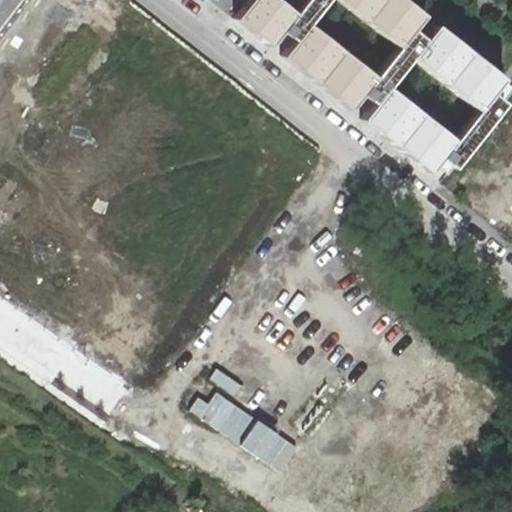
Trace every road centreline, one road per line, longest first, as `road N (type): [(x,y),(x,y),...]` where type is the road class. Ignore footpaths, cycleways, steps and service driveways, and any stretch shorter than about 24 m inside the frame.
road 1 (residential): [(203,31),(511,272)]
road 2 (unknown): [(126,415),(164,404),(187,379),(354,149)]
road 3 (residential): [(0,324),(126,415)]
